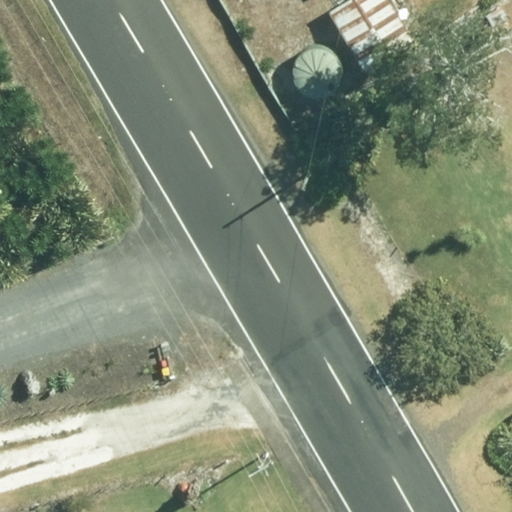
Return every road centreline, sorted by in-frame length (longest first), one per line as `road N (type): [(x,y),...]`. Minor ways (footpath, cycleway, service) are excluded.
road 1 (secondary): [(116,0),(270,257)]
road 2 (secondary): [(270,257),(423,511)]
road 3 (residential): [(270,257),(0,333)]
